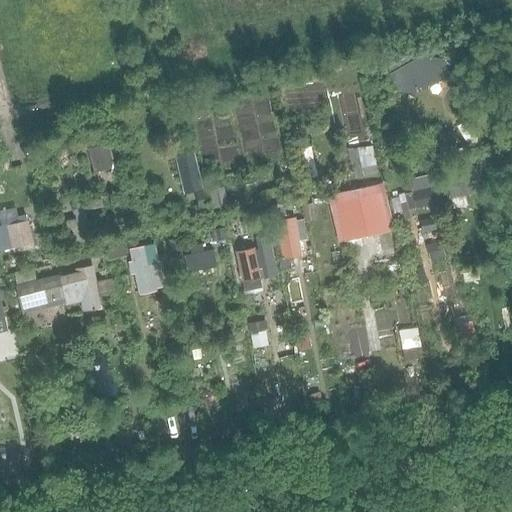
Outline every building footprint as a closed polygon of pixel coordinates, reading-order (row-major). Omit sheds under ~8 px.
[(408,56),(388,67),(401,90),(415,92),(441,78),(443,62),(422,59),(412,64),(408,56)] [(453,132),(437,134),(439,153),(455,150),(453,132)] [(498,140),(485,143),(490,167),(503,164),(509,188),(511,186),(511,148),(501,151),(498,140)] [(114,164),(111,154),(109,144),(88,150),(87,150),(90,160),(93,170),(94,170),(114,164)] [(319,177),(312,148),(300,150),(307,180),(319,177)] [(203,187),(195,152),(176,157),(184,192),(203,187)] [(461,167),(442,171),(450,209),(454,209),(467,206),(465,196),(487,191),(482,165),(462,169),(461,167)] [(412,192),(411,192),(405,194),(409,211),(415,209),(441,203),(437,186),(429,188),(427,178),(410,183),(412,192)] [(337,244),(393,231),(382,184),(326,196),(337,244)] [(223,188),(209,191),(214,209),(215,208),(228,205),(223,188)] [(205,192),(196,194),(200,209),(209,207),(205,192)] [(76,221),(63,224),(68,245),(93,240),(86,212),(103,208),(101,198),(72,205),(76,221)] [(283,201),(267,204),(270,221),(275,221),(281,260),(279,260),(281,272),(291,270),(289,258),(300,257),(298,241),(306,240),(303,221),(295,222),(294,218),(286,219),(283,201)] [(312,204),(302,206),(305,221),(315,219),(312,204)] [(27,221),(0,227),(0,250),(32,244),(27,221)] [(223,229),(211,231),(213,243),(225,240),(223,229)] [(253,249),(233,253),(240,283),(242,293),(263,289),(261,278),(265,277),(265,279),(278,276),(269,234),(256,237),(259,250),(254,251),(253,249)] [(179,251),(176,239),(168,241),(170,252),(179,251)] [(214,250),(204,252),(202,243),(189,246),(191,255),(185,256),(184,256),(188,274),(189,274),(218,267),(214,250)] [(124,246),(106,250),(109,261),(127,257),(124,246)] [(128,251),(138,297),(156,293),(150,265),(156,264),(152,246),(131,251),(128,251)] [(74,273),(58,277),(65,304),(79,301),(81,313),(99,309),(92,266),(73,269),(74,273)] [(57,275),(13,286),(20,315),(65,304),(58,277),(57,275)] [(398,300),(403,333),(419,330),(414,297),(398,300)] [(354,349),(397,347),(396,316),(388,317),(387,306),(371,307),(371,321),(353,321),(354,349)] [(278,343),(272,319),(255,323),(261,347),(278,343)] [(472,325),(453,329),(458,351),(477,347),(472,325)] [(307,331),(296,333),(299,350),(310,348),(307,331)] [(319,393),(308,395),(311,408),(322,406),(319,393)]
